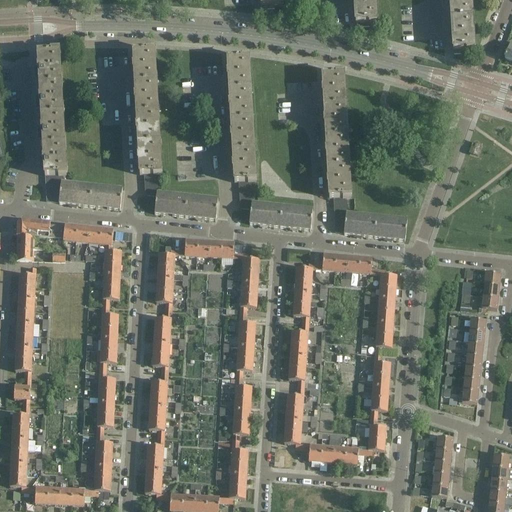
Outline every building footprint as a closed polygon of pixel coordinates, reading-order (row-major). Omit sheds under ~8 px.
[(275,10),(274,7),(282,7),(281,0),(260,0),(261,11),(275,10)] [(369,27),(369,25),(377,24),(375,0),(353,0),(355,28),(369,27)] [(449,0),(451,20),(472,19),(470,0),(449,0)] [(467,54),(466,52),(474,51),(472,19),(451,20),(453,52),(453,55),(467,54)] [(511,62),(511,45),(506,43),(503,51),(507,53),(504,60),(511,62)] [(146,52),(146,49),(136,50),(137,53),(133,54),(134,84),(156,83),(154,52),(146,52)] [(51,53),(51,51),(42,51),(42,55),(37,55),(38,68),(35,68),(36,78),(39,78),(39,85),(61,84),(60,69),(59,53),(51,53)] [(241,59),(241,57),(231,57),(231,61),(227,61),(227,68),(229,91),(250,90),(249,69),(248,59),(241,59)] [(343,75),(335,75),(335,73),(326,73),(326,76),(322,77),(323,108),(345,106),(343,75)] [(136,116),(158,115),(156,83),(134,84),(136,116)] [(41,116),(63,115),(61,84),(39,85),(40,98),(37,98),(37,108),(41,108),(41,116)] [(230,122),(252,121),(250,90),(229,91),(230,122)] [(325,138),(347,137),(345,106),(323,108),(325,138)] [(43,147),(65,146),(63,115),(41,116),(42,129),(38,129),(39,139),(42,139),(43,147)] [(138,146),(159,145),(158,115),(136,116),(138,146)] [(232,153),(254,152),(252,121),(230,122),(232,153)] [(327,169),(348,168),(347,137),(325,138),(327,169)] [(477,156),(479,152),(481,146),(473,143),(469,154),(477,156)] [(156,176),(161,176),(159,145),(138,146),(139,176),(144,176),(144,179),(156,178),(156,176)] [(66,177),(65,146),(43,147),(43,159),(40,159),(41,169),(44,169),(45,178),(46,180),(62,179),(62,178),(66,177)] [(238,183),(239,186),(251,185),(251,183),(256,183),(254,152),(232,153),(234,183),(238,183)] [(346,199),(350,199),(348,168),(327,169),(328,200),(333,199),(333,202),(346,201),(346,199)] [(62,183),(62,179),(46,180),(46,187),(47,187),(48,203),(59,204),(61,183),(62,183)] [(91,187),(62,183),(61,183),(59,204),(58,205),(89,209),(91,187)] [(91,187),(89,209),(120,212),(122,190),(91,187)] [(186,196),(157,194),(156,193),(156,197),(154,215),(184,218),(186,196)] [(186,196),(184,218),(214,221),(217,199),(186,196)] [(344,230),(346,214),(347,214),(346,201),(333,202),(334,220),(335,220),(335,229),(344,230)] [(282,207),(252,204),(251,204),(250,211),(249,225),(279,228),(282,207)] [(282,207),(279,228),(310,232),(312,210),(282,207)] [(376,217),(347,214),(346,214),(344,230),(343,235),(374,239),(376,217)] [(376,217),(374,239),(405,242),(407,221),(376,217)] [(17,238),(34,239),(64,240),(65,228),(50,227),(50,226),(18,223),(17,238)] [(76,244),(77,229),(65,228),(64,243),(76,244)] [(87,246),(89,230),(77,229),(76,244),(87,246)] [(99,247),(101,231),(89,230),(87,246),(99,247)] [(105,254),(111,254),(113,232),(101,231),(99,247),(106,248),(105,254)] [(33,251),(34,239),(17,238),(16,250),(33,251)] [(178,253),(178,258),(197,259),(198,244),(186,243),(185,254),(178,253)] [(209,260),(210,244),(198,244),(197,259),(209,260)] [(221,261),(221,245),(210,244),(209,260),(221,261)] [(240,262),(240,257),(233,256),(234,246),(221,245),(221,261),(240,262)] [(33,264),(33,251),(16,250),(16,263),(33,264)] [(178,258),(178,253),(171,253),(170,258),(159,257),(159,269),(174,270),(174,258),(178,258)] [(121,254),(111,254),(105,254),(105,266),(120,267),(121,254)] [(53,265),(65,265),(65,255),(53,255),(53,265)] [(257,274),(258,262),(247,261),(247,257),(240,257),(240,262),(243,262),(242,274),(257,274)] [(315,267),(315,272),(334,274),(335,258),(323,257),(322,267),(315,267)] [(346,275),(347,259),(335,258),(334,274),(346,275)] [(358,276),(359,260),(347,259),(346,275),(358,276)] [(377,277),(377,272),(370,272),(371,261),(359,260),(358,276),(377,277)] [(120,279),(120,267),(105,266),(104,278),(120,279)] [(315,272),(315,267),(308,266),(308,271),(296,270),(295,282),(311,284),(312,272),(315,272)] [(173,282),(174,270),(159,269),(158,281),(173,282)] [(19,290),(35,290),(36,271),(29,271),(29,277),(20,277),(19,290)] [(395,291),(396,278),(384,278),(385,273),(377,272),(377,277),(381,277),(380,290),(395,291)] [(257,286),(257,274),(242,274),(241,286),(257,286)] [(484,287),(499,288),(500,276),(486,275),(484,287)] [(119,291),(120,279),(104,278),(104,290),(119,291)] [(172,294),(173,282),(158,281),(157,293),(172,294)] [(310,296),(311,284),(295,282),(295,294),(310,296)] [(256,298),(257,286),(241,286),(241,297),(256,298)] [(498,300),(499,288),(484,287),(483,298),(498,300)] [(34,302),(35,290),(19,290),(19,302),(34,302)] [(103,309),(109,309),(109,303),(118,303),(119,291),(104,290),(103,309)] [(394,303),(395,291),(380,290),(379,302),(394,303)] [(165,312),(171,312),(172,294),(157,293),(156,305),(165,306),(165,312)] [(309,307),(310,296),(295,294),(294,306),(309,307)] [(240,316),(246,317),(246,310),(255,311),(256,298),(241,297),(240,316)] [(497,312),(498,300),(483,298),(482,311),(497,312)] [(34,314),(34,302),(19,302),(18,313),(34,314)] [(393,314),(394,303),(379,302),(378,313),(393,314)] [(302,326),(308,326),(309,307),(294,306),(293,319),(302,319),(302,326)] [(109,318),(109,312),(103,311),(102,330),(117,331),(118,318),(109,318)] [(33,326),(34,314),(18,313),(18,325),(33,326)] [(392,326),(393,314),(378,313),(377,325),(392,326)] [(170,334),(171,315),(165,314),(164,321),(155,320),(155,333),(170,334)] [(246,325),(246,319),(240,318),(238,337),(254,338),(254,326),(246,325)] [(469,333),(484,334),(485,322),(471,321),(469,333)] [(32,338),(33,326),(18,325),(17,337),(32,338)] [(392,338),(392,326),(377,325),(376,337),(392,338)] [(306,347),(308,328),(302,328),(301,334),(292,334),(291,346),(306,347)] [(117,343),(117,331),(102,330),(101,342),(117,343)] [(484,334),(469,333),(464,332),(463,344),(468,345),(483,346),(484,334)] [(169,345),(170,334),(155,333),(154,345),(169,345)] [(32,350),(32,338),(17,337),(16,349),(32,350)] [(238,337),(238,349),(253,350),(254,338),(238,337)] [(375,356),(381,356),(381,350),(391,351),(392,338),(376,337),(375,356)] [(116,355),(117,343),(101,342),(101,354),(116,355)] [(169,357),(169,345),(154,345),(153,356),(169,357)] [(482,358),(483,346),(468,345),(467,357),(482,358)] [(306,359),(306,347),(291,346),(290,358),(306,359)] [(31,362),(32,350),(16,349),(16,361),(31,362)] [(238,349),(237,361),(253,362),(253,350),(238,349)] [(100,373),(106,373),(106,367),(115,367),(116,355),(101,354),(100,373)] [(161,376),(168,376),(169,357),(153,356),(153,369),(162,369),(161,376)] [(480,370),(482,358),(467,357),(466,369),(480,370)] [(305,371),(306,359),(290,358),(289,370),(305,371)] [(380,365),(381,359),(375,358),(373,377),(389,378),(390,366),(380,365)] [(24,381),(30,381),(31,362),(16,361),(15,374),(25,374),(24,381)] [(236,380),(242,381),(243,374),(252,375),(253,362),(237,361),(236,380)] [(479,382),(480,370),(466,369),(464,380),(479,382)] [(298,389),(303,390),(305,371),(289,370),(289,382),(298,383),(298,389)] [(106,382),(106,375),(100,375),(99,394),(114,395),(115,382),(106,382)] [(388,390),(389,378),(373,377),(373,389),(388,390)] [(166,397),(167,379),(161,378),(161,385),(152,384),(151,397),(166,397)] [(478,394),(479,382),(464,380),(463,392),(478,394)] [(242,389),(242,383),(236,382),(235,401),(250,402),(251,390),(242,389)] [(29,409),(30,384),(24,383),(24,390),(14,389),(14,402),(23,402),(23,409),(29,409)] [(387,402),(388,390),(373,389),(372,401),(387,402)] [(302,411),(303,392),(297,391),(297,398),(288,397),(287,410),(302,411)] [(477,406),(478,394),(463,392),(462,404),(477,406)] [(114,406),(114,395),(99,394),(98,406),(114,406)] [(166,409),(166,397),(151,397),(150,408),(166,409)] [(249,414),(250,402),(235,401),(234,413),(249,414)] [(370,420),(376,420),(377,414),(387,414),(387,402),(372,401),(370,420)] [(113,418),(114,406),(98,406),(98,418),(113,418)] [(165,421),(166,409),(150,408),(150,420),(165,421)] [(301,423),(302,411),(287,410),(286,422),(301,423)] [(28,430),(29,411),(23,411),(23,417),(13,417),(13,429),(28,430)] [(249,426),(249,414),(234,413),(233,425),(249,426)] [(97,437),(103,437),(104,430),(113,431),(113,418),(98,418),(97,437)] [(158,440),(164,440),(165,421),(150,420),(149,433),(158,433),(158,440)] [(300,435),(301,423),(286,422),(285,433),(300,435)] [(376,429),(376,422),(370,422),(369,441),(384,442),(385,430),(376,429)] [(232,444),(238,444),(239,437),(248,438),(249,426),(233,425),(232,444)] [(28,442),(28,430),(13,429),(12,441),(28,442)] [(302,452),(302,447),(300,447),(300,435),(285,433),(284,446),(295,447),(295,451),(302,452)] [(103,446),(103,439),(97,439),(96,458),(111,458),(112,446),(103,446)] [(436,451),(451,453),(453,441),(438,439),(436,451)] [(27,454),(28,442),(12,441),(11,453),(27,454)] [(384,454),(384,442),(369,441),(368,453),(365,452),(365,457),(372,458),(372,453),(384,454)] [(163,461),(164,442),(158,442),(157,448),(148,448),(147,460),(163,461)] [(238,452),(238,446),(232,446),(231,465),(246,465),(247,453),(238,452)] [(302,447),(302,452),(309,453),(308,464),(321,465),(322,449),(302,447)] [(333,465),(334,450),(322,449),(321,465),(333,465)] [(344,466),(346,451),(334,450),(333,465),(344,466)] [(365,457),(365,452),(346,451),(344,466),(357,467),(358,457),(365,457)] [(450,465),(451,453),(436,451),(435,463),(450,465)] [(26,466),(27,454),(11,453),(11,465),(26,466)] [(493,469),(508,471),(509,459),(494,457),(493,469)] [(111,470),(111,458),(96,458),(95,470),(111,470)] [(162,473),(163,461),(147,460),(147,472),(162,473)] [(449,477),(450,465),(435,463),(434,475),(449,477)] [(26,478),(26,466),(11,465),(10,477),(26,478)] [(246,477),(246,465),(231,465),(230,477),(246,477)] [(507,483),(508,471),(493,469),(492,481),(507,483)] [(110,482),(111,470),(95,470),(95,482),(110,482)] [(161,485),(162,473),(147,472),(146,484),(161,485)] [(448,489),(449,477),(434,475),(433,487),(448,489)] [(28,495),(28,490),(25,490),(26,478),(10,477),(10,490),(21,490),(21,495),(28,495)] [(245,489),(246,477),(230,477),(230,488),(245,489)] [(505,495),(507,483),(492,481),(490,493),(505,495)] [(110,495),(110,482),(95,482),(94,494),(91,493),(91,498),(98,498),(98,494),(110,495)] [(163,502),(163,497),(161,497),(161,485),(146,484),(145,497),(156,497),(156,502),(163,502)] [(446,501),(448,489),(433,487),(431,499),(446,501)] [(244,502),(245,489),(230,488),(229,501),(226,501),(226,505),(233,506),(233,501),(244,502)] [(28,490),(28,495),(35,495),(35,506),(47,507),(48,491),(28,490)] [(59,507),(60,492),(48,491),(47,507),(59,507)] [(71,508),(72,492),(60,492),(59,507),(71,508)] [(91,498),(91,493),(72,492),(71,508),(83,509),(84,498),(91,498)] [(504,507),(505,495),(490,493),(489,505),(504,507)] [(163,497),(163,502),(170,503),(169,511),(182,511),(183,498),(163,497)] [(193,511),(195,499),(183,498),(182,511),(193,511)] [(205,511),(206,500),(195,499),(193,511),(205,511)] [(226,505),(226,501),(206,500),(205,511),(218,511),(219,505),(226,505)]
